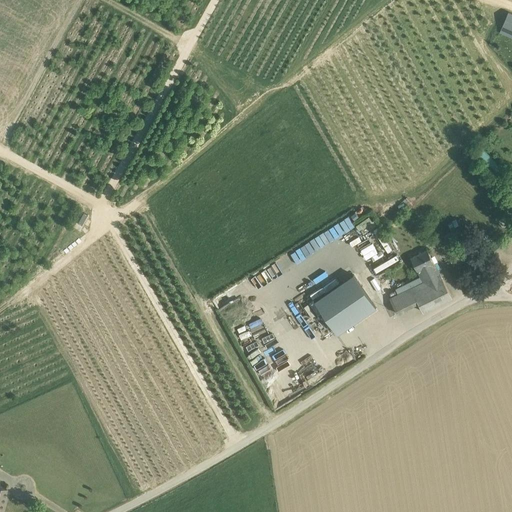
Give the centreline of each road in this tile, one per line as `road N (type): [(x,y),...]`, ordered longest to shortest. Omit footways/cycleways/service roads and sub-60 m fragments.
road 1 (unclassified): [(116,511),(239,446),(484,293)]
road 2 (track): [(0,150),(100,204),(239,446)]
road 3 (track): [(213,0),(100,204)]
road 4 (track): [(0,310),(138,197)]
